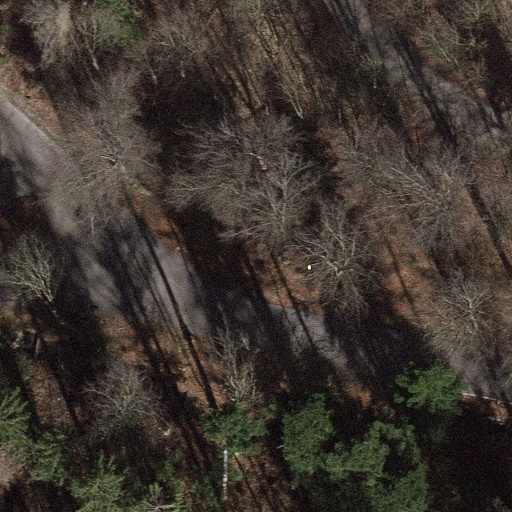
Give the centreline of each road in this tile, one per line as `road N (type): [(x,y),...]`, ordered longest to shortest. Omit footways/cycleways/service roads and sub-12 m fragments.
road 1 (unclassified): [(124,274),(511,375)]
road 2 (track): [(351,0),(458,113),(511,135)]
road 3 (residential): [(0,147),(124,274)]
road 4 (residential): [(0,276),(124,274)]
